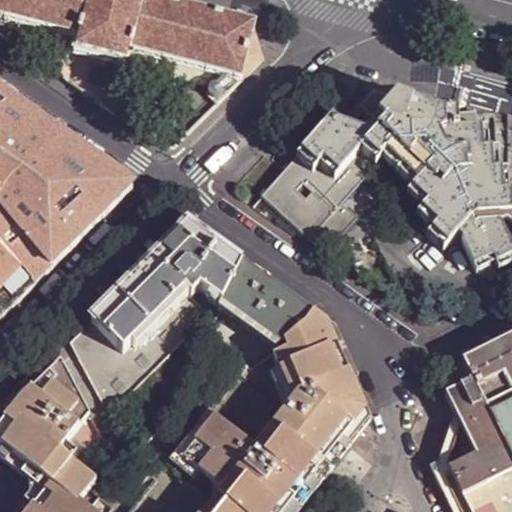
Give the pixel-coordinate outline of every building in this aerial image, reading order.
[(255,31),(146,4),(147,0),(0,0),(0,23),(63,40),(78,44),(75,59),(68,85),(84,97),(93,63),(126,72),(129,72),(130,69),(230,96),(264,62),(255,31)] [(63,40),(54,75),(68,85),(75,59),(78,44),(63,40)] [(126,72),(93,63),(84,97),(114,117),(126,72)] [(333,120),(263,199),(301,233),(326,254),(358,220),(343,205),(384,163),(388,158),(417,187),(412,192),(406,198),(423,214),(417,222),(433,236),(428,241),(443,255),(458,240),(463,244),(462,245),(478,276),(496,267),(498,272),(511,265),(511,248),(502,228),(503,219),(511,218),(511,175),(502,176),(500,154),(490,155),(489,134),(479,135),(478,116),(442,118),(376,94),(361,109),(366,114),(361,119),(355,126),(364,134),(351,129),(338,124),(333,120)] [(0,215),(50,273),(118,205),(131,192),(41,129),(0,100),(0,215)] [(388,158),(384,163),(412,192),(417,187),(388,158)] [(50,273),(0,215),(0,247),(34,290),(47,276),(50,273)] [(185,296),(191,302),(192,301),(200,293),(227,313),(243,270),(206,244),(187,230),(91,326),(123,358),(131,349),(185,296)] [(0,323),(20,304),(34,290),(0,247),(0,323)] [(292,303),(243,270),(227,313),(281,351),(307,328),(312,318),(292,303)] [(191,302),(185,296),(131,349),(138,356),(191,302)] [(209,318),(192,301),(138,356),(131,349),(123,358),(91,326),(70,347),(109,417),(209,318)] [(281,351),(227,313),(224,321),(273,355),(281,351)] [(288,511),(312,484),(339,450),(358,426),(365,417),(361,409),(348,381),(334,350),(323,325),(317,321),(312,318),(307,328),(281,351),(273,355),(251,370),(245,366),(128,511),(288,511)] [(450,472),(470,511),(511,511),(511,338),(463,363),(483,403),(481,404),(471,385),(445,398),(476,458),(450,472)] [(11,415),(0,429),(0,447),(3,450),(50,488),(31,511),(89,511),(78,503),(94,483),(79,471),(103,441),(97,435),(60,365),(48,376),(23,402),(18,407),(11,415)] [(6,411),(11,415),(18,407),(23,402),(17,397),(6,411)] [(354,449),(352,447),(369,426),(365,417),(358,426),(339,450),(312,484),(288,511),(300,511),(313,496),(315,498),(354,449)] [(31,511),(50,488),(3,450),(0,454),(0,462),(28,484),(29,497),(16,511),(31,511)] [(435,479),(451,511),(470,511),(450,472),(435,479)]
